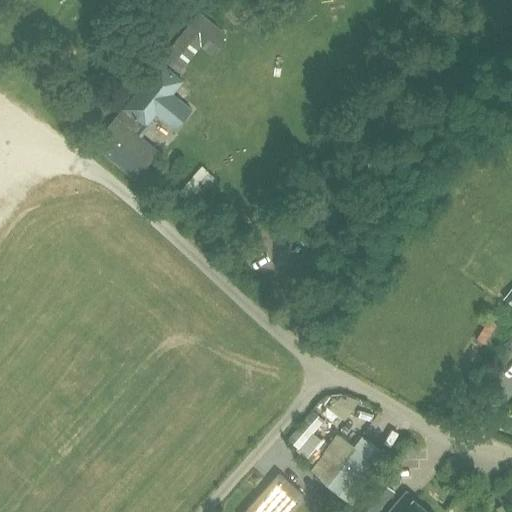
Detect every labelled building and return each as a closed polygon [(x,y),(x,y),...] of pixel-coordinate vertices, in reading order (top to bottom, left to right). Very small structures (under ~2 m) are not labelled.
[(293,0),(277,0),(287,8),(293,0)] [(227,35),(216,26),(199,12),(190,23),(161,58),(171,66),(199,31),(218,46),(227,35)] [(70,53),(58,46),(53,56),(65,63),(70,53)] [(95,145),(134,177),(157,149),(138,134),(144,126),(147,128),(157,115),(175,130),(192,109),(174,94),(185,80),(160,60),(121,108),(122,109),(116,117),(118,118),(95,145)] [(0,161),(0,185),(12,178),(0,161)] [(214,173),(196,189),(204,198),(222,182),(214,173)] [(511,287),(503,299),(511,305),(511,287)] [(302,449),(321,427),(308,416),(289,439),(302,449)] [(351,504),(387,455),(361,436),(325,484),(351,504)] [(305,459),(313,465),(317,459),(326,448),(329,444),(322,439),(305,459)] [(279,472),(243,511),(287,511),(303,494),(279,472)] [(374,511),(392,491),(378,479),(349,511),(374,511)] [(334,496),(327,490),(316,504),(323,509),(334,496)] [(391,511),(388,509),(385,511),(427,511),(413,499),(401,511),(391,511)]
